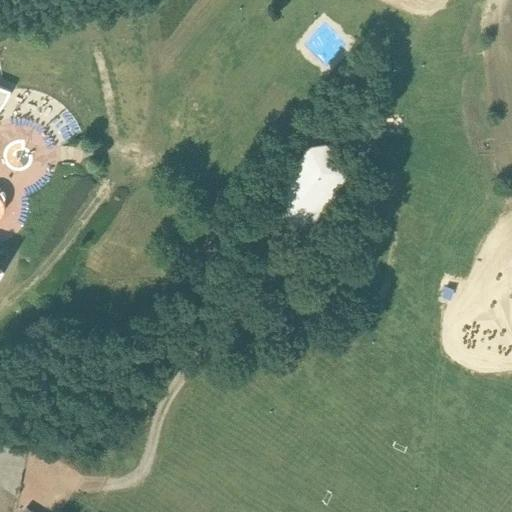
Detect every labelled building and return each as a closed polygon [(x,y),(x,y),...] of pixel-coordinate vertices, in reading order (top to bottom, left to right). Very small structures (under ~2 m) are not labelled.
[(324,150),(310,152),(268,210),(298,232),(341,174),(339,161),(324,150)] [(496,271),(487,286),(501,295),(510,280),(496,271)] [(471,315),(465,332),(481,338),(487,321),(471,315)] [(511,426),(511,388),(434,362),(410,430),(500,461),(511,426)] [(249,368),(252,387),(273,385),(270,365),(249,368)]
